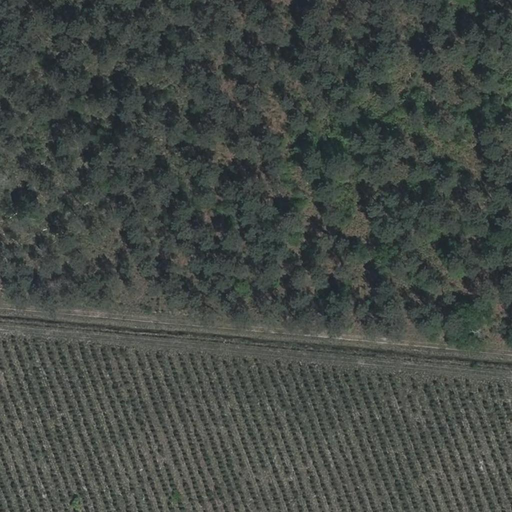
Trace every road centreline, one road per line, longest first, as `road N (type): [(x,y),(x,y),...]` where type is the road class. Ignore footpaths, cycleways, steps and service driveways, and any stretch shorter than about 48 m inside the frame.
road 1 (track): [(511,351),(0,302)]
road 2 (track): [(511,374),(0,331)]
